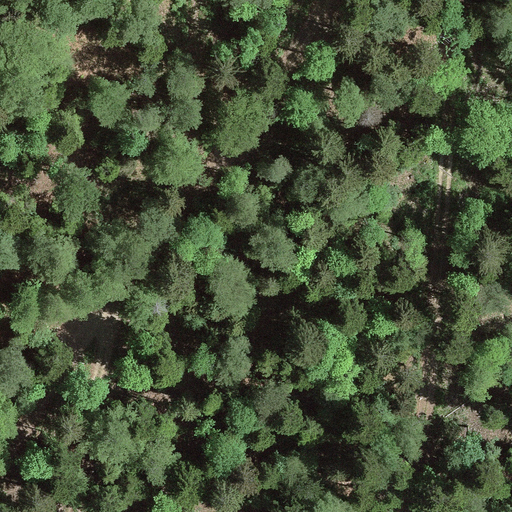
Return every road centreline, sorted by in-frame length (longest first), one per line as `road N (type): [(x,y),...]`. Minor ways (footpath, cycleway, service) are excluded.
road 1 (track): [(316,0),(276,83),(0,447)]
road 2 (track): [(403,511),(434,348),(460,0)]
road 3 (track): [(110,297),(108,381),(68,511)]
road 4 (track): [(195,187),(194,0)]
